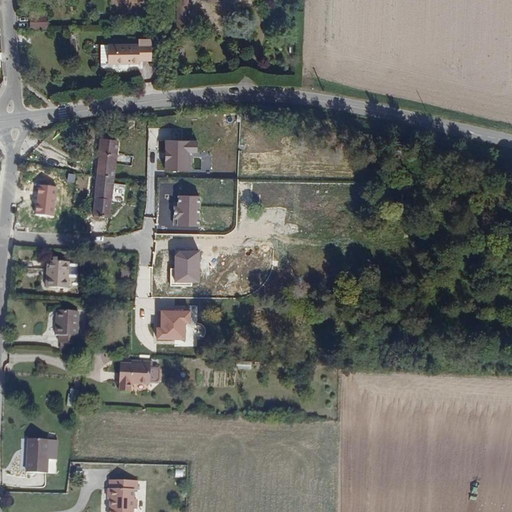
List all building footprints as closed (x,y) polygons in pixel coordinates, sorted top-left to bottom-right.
[(183,26),(183,0),(172,0),(173,35),(185,34),(185,26),(183,26)] [(28,27),(43,27),(43,14),(28,15),(28,27)] [(148,56),(148,38),(100,38),(100,44),(97,44),(97,61),(123,62),(135,62),(135,60),(135,56),(148,56)] [(197,139),(166,138),(165,170),(189,172),(191,152),(197,152),(197,139)] [(101,215),(108,216),(113,143),(97,141),(92,214),(93,214),(94,218),(101,219),(101,215)] [(81,172),(73,172),(73,180),(80,181),(81,172)] [(42,206),(55,208),(57,195),(43,193),(42,206)] [(184,193),(182,224),(206,225),(208,194),(184,193)] [(181,267),(181,279),(195,279),(206,279),(207,248),(187,248),(181,253),(181,267)] [(48,261),(46,287),(67,288),(68,277),(76,278),(77,264),(69,263),(57,262),(57,258),(53,258),(53,261),(48,261)] [(181,279),(181,267),(174,267),(173,285),(193,286),(195,285),(195,282),(195,279),(181,279)] [(191,322),(192,309),(160,307),(161,324),(156,324),(156,338),(185,338),(186,324),(191,322)] [(58,311),(57,333),(65,333),(64,342),(81,343),(81,313),(58,311)] [(81,343),(64,342),(64,349),(80,351),(81,343)] [(237,359),(236,368),(251,369),(251,361),(237,359)] [(145,384),(146,365),(118,364),(116,382),(118,382),(117,390),(127,391),(128,383),(145,384)] [(84,389),(74,387),(71,404),(80,406),(84,389)] [(23,471),(43,472),(44,458),(49,459),(51,441),(25,440),(23,471)] [(103,497),(106,498),(106,507),(105,507),(104,511),(128,511),(129,507),(132,506),(132,497),(128,497),(129,489),(132,489),(132,479),(105,478),(105,487),(104,486),(103,497)]
